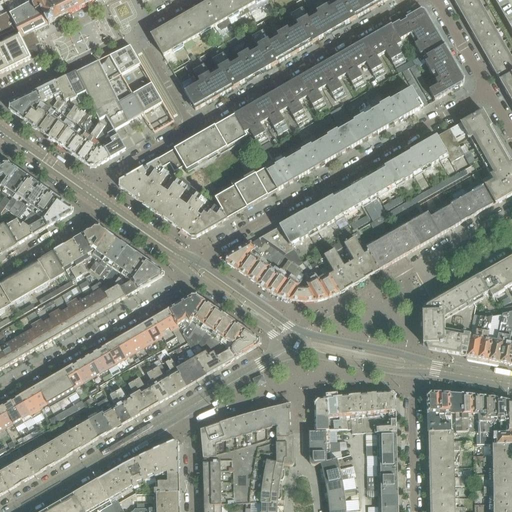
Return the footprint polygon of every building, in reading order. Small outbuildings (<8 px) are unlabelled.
[(49,26),(101,0),(6,0),(7,1),(9,0),(33,0),(36,4),(10,17),(13,22),(14,24),(22,37),(21,38),(21,39),(48,25),(49,26)] [(247,9),(241,0),(214,0),(208,4),(220,26),(228,20),(229,22),(240,16),(239,14),(247,9)] [(241,0),(247,9),(257,4),(258,6),(262,4),(263,7),(268,4),(267,1),(267,0),(241,0)] [(344,27),(334,8),(331,4),(327,7),(322,0),(320,0),(311,5),(319,17),(314,20),(325,38),(344,27)] [(364,15),(354,0),(333,0),(331,2),(332,4),(331,4),(334,8),(344,27),(364,15)] [(384,4),(381,0),(354,0),(364,15),(384,4)] [(511,66),(488,24),(474,0),(452,0),(511,103),(511,66)] [(511,0),(493,0),(511,32),(511,0)] [(220,26),(208,4),(180,20),(182,24),(192,41),(201,36),(202,38),(213,32),(212,30),(220,26)] [(325,38),(314,20),(309,22),(302,10),(293,15),(298,24),(292,28),(305,49),(325,38)] [(408,38),(405,33),(409,30),(409,29),(429,18),(425,12),(420,11),(390,28),(401,45),(402,45),(400,42),(408,38)] [(446,48),(438,35),(429,18),(409,29),(409,30),(405,33),(408,38),(413,35),(418,44),(415,46),(421,56),(423,54),(426,59),(446,48)] [(192,41),(182,24),(180,20),(152,36),(163,57),(166,62),(175,57),(174,54),(184,48),(186,51),(195,46),(192,41)] [(305,49),(292,28),(288,31),(277,37),(273,39),(285,60),(305,49)] [(397,48),(401,45),(390,28),(371,38),(382,57),(386,54),(395,69),(406,63),(397,48)] [(285,60),(273,39),(268,42),(263,33),(252,39),(258,48),(253,51),(265,72),(285,60)] [(230,49),(246,39),(243,34),(227,43),(230,49)] [(19,37),(1,46),(13,70),(22,65),(32,60),(27,51),(21,39),(21,38),(20,36),(19,36),(19,37)] [(386,75),(377,59),(382,57),(371,38),(352,50),(362,68),(367,65),(376,81),(386,75)] [(265,72),(253,51),(248,53),(243,44),(233,50),(238,59),(233,62),(245,83),(265,72)] [(1,46),(0,46),(0,75),(3,74),(13,70),(1,46)] [(40,56),(36,47),(27,51),(32,60),(40,56)] [(461,75),(456,66),(446,48),(426,59),(428,63),(425,65),(431,75),(434,73),(439,81),(436,83),(438,88),(461,75)] [(132,96),(121,77),(140,65),(132,52),(126,50),(109,59),(107,60),(106,61),(105,63),(104,64),(102,65),(101,66),(99,62),(74,75),(67,78),(71,87),(79,104),(85,106),(90,104),(100,122),(106,118),(114,132),(115,131),(115,132),(129,124),(129,123),(162,104),(152,85),(142,91),(141,91),(132,96)] [(366,86),(360,74),(358,70),(362,68),(352,50),(332,61),(342,79),(347,76),(356,92),(366,86)] [(245,83),(233,62),(229,64),(223,56),(213,62),(218,71),(214,73),(226,94),(245,83)] [(192,70),(203,64),(200,59),(197,61),(193,63),(189,65),(192,70)] [(347,97),(338,82),(342,79),(332,61),(312,72),(323,90),(327,88),(336,103),(347,97)] [(399,75),(409,69),(415,66),(413,63),(412,63),(412,62),(396,71),(399,75)] [(435,102),(463,86),(465,81),(461,75),(438,88),(430,92),(417,69),(415,66),(409,69),(410,69),(425,96),(430,93),(435,102)] [(194,77),(188,67),(185,68),(191,79),(194,77)] [(226,94),(214,73),(209,76),(204,67),(193,73),(200,85),(196,88),(206,106),(226,94)] [(428,106),(407,71),(402,74),(398,77),(397,76),(390,80),(393,85),(401,80),(402,83),(406,81),(412,91),(400,98),(411,116),(428,106)] [(327,108),(318,93),(323,90),(312,72),(293,83),(303,101),(308,99),(317,114),(327,108)] [(82,110),(79,104),(71,87),(67,78),(57,83),(64,97),(66,103),(70,101),(74,109),(73,111),(78,115),(80,111),(79,111),(82,110)] [(206,106),(196,88),(191,79),(180,85),(196,111),(195,111),(196,112),(206,106)] [(64,97),(57,83),(39,92),(44,103),(55,98),(57,101),(64,97)] [(308,120),(299,104),(303,101),(293,83),(274,94),(284,112),(288,110),(297,126),(308,120)] [(32,110),(42,105),(44,103),(39,92),(10,106),(10,112),(23,121),(32,110)] [(289,131),(282,119),(280,115),(284,112),(274,94),(255,105),(265,123),(269,121),(278,137),(289,131)] [(62,119),(63,116),(65,114),(60,111),(62,109),(66,112),(68,108),(66,103),(64,97),(57,101),(57,103),(53,109),(56,111),(54,113),(52,111),(38,131),(48,138),(62,119)] [(411,116),(400,98),(390,103),(389,102),(380,107),(380,109),(372,114),(382,132),(411,116)] [(38,131),(52,111),(42,105),(36,112),(32,110),(23,121),(38,131)] [(260,126),(265,123),(255,105),(235,117),(245,135),(250,132),(259,148),(269,142),(260,126)] [(57,145),(78,115),(73,111),(67,119),(63,116),(62,119),(48,138),(57,145)] [(66,151),(85,124),(81,121),(85,115),(80,111),(78,115),(57,145),(66,151)] [(511,195),(511,163),(507,155),(482,112),(461,125),(467,135),(475,149),(471,151),(472,154),(476,151),(480,158),(491,177),(482,182),(495,205),(511,195)] [(382,132),(372,114),(364,119),(364,117),(354,123),(355,124),(346,129),(356,147),(382,132)] [(228,188),(253,173),(254,175),(222,193),(224,196),(216,200),(223,212),(228,221),(278,192),(268,174),(267,171),(261,162),(258,157),(257,156),(255,152),(245,135),(235,117),(158,161),(161,166),(163,170),(170,166),(174,174),(184,168),(185,169),(189,176),(236,148),(237,150),(187,179),(214,195),(228,188)] [(76,158),(96,128),(87,121),(85,124),(66,151),(76,158)] [(99,146),(104,139),(100,136),(105,128),(99,124),(96,128),(76,158),(85,165),(99,145),(99,146)] [(461,125),(450,131),(456,141),(467,135),(461,125)] [(330,162),(356,147),(346,129),(338,134),(337,132),(328,138),(328,139),(320,144),(330,162)] [(124,147),(122,144),(115,132),(115,131),(114,132),(108,136),(113,145),(105,150),(104,149),(107,155),(111,160),(121,154),(122,152),(122,150),(121,149),(124,147)] [(459,146),(456,141),(450,131),(437,138),(448,157),(452,164),(464,157),(463,156),(464,155),(461,150),(459,146)] [(439,162),(448,157),(437,138),(411,153),(422,172),(430,167),(430,169),(440,163),(439,162)] [(257,156),(272,147),(270,143),(255,152),(257,156)] [(330,162),(320,144),(312,149),(311,147),(301,153),(302,154),(294,159),(305,177),(330,162)] [(111,160),(107,155),(104,149),(102,150),(99,146),(99,145),(85,165),(90,169),(96,169),(111,160)] [(413,177),(422,172),(411,153),(383,169),(395,188),(403,183),(404,184),(414,178),(413,177)] [(474,161),(470,153),(469,153),(464,155),(463,156),(464,157),(469,166),(474,163),(473,162),(474,161)] [(278,192),(305,177),(294,159),(286,164),(285,162),(275,168),(276,169),(268,174),(278,192)] [(130,196),(146,175),(157,170),(161,166),(158,161),(120,183),(119,189),(130,196)] [(0,192),(1,192),(0,190),(0,189),(2,188),(5,191),(18,172),(10,166),(5,166),(0,168),(0,192)] [(160,188),(164,183),(169,175),(164,171),(163,170),(161,166),(157,170),(149,181),(145,178),(147,176),(146,175),(130,196),(150,210),(164,191),(160,188)] [(395,188),(383,169),(358,183),(369,202),(395,188)] [(0,213),(2,216),(28,178),(18,172),(5,191),(1,197),(5,200),(0,207),(0,213)] [(21,204),(22,202),(25,204),(38,185),(28,178),(2,216),(4,221),(6,219),(10,214),(15,218),(24,206),(21,204)] [(178,201),(188,188),(173,178),(164,191),(150,210),(169,224),(183,205),(178,201)] [(369,202),(358,183),(332,198),(343,217),(369,202)] [(35,211),(48,192),(38,185),(25,204),(28,206),(27,208),(24,206),(15,218),(20,221),(28,211),(32,214),(34,213),(35,211)] [(493,206),(483,188),(468,197),(463,190),(451,197),(456,204),(451,207),(461,225),(493,206)] [(42,221),(57,199),(48,192),(35,211),(38,213),(37,215),(34,213),(32,214),(24,226),(30,229),(38,218),(42,221)] [(198,215),(207,201),(208,201),(197,193),(187,207),(183,205),(169,224),(188,237),(201,218),(198,215)] [(335,222),(343,217),(332,198),(307,213),(318,232),(325,227),(326,228),(330,226),(332,229),(338,238),(342,235),(339,230),(338,230),(336,227),(335,223),(336,223),(335,222)] [(72,215),(72,209),(66,205),(57,199),(42,221),(42,223),(47,229),(72,215)] [(461,225),(451,207),(447,210),(444,206),(433,213),(435,217),(431,219),(440,237),(461,225)] [(196,239),(228,221),(223,212),(215,207),(208,217),(204,214),(202,218),(201,218),(188,237),(191,239),(196,239)] [(309,237),(318,232),(307,213),(280,228),(291,247),(300,242),(300,243),(310,238),(309,237)] [(400,260),(440,237),(431,219),(428,215),(387,238),(400,260)] [(34,237),(30,230),(30,229),(24,226),(22,228),(18,222),(10,226),(8,227),(19,246),(34,237)] [(34,237),(47,229),(42,223),(30,230),(34,237)] [(0,256),(17,247),(19,246),(8,227),(6,229),(4,225),(0,227),(0,256)] [(268,291),(288,260),(284,257),(291,253),(296,262),(294,265),(293,266),(296,267),(298,268),(302,265),(294,251),(294,252),(291,247),(280,228),(260,239),(262,242),(265,244),(270,248),(284,258),(279,264),(271,258),(272,256),(267,253),(249,279),(267,292),(268,291)] [(87,264),(108,235),(101,229),(95,229),(74,242),(84,259),(87,264)] [(380,272),(369,254),(365,256),(355,240),(360,237),(360,236),(363,235),(361,231),(359,232),(355,234),(347,239),(350,243),(344,246),(354,263),(349,265),(360,284),(380,272)] [(94,275),(118,241),(108,235),(87,264),(84,259),(78,263),(80,266),(76,268),(82,278),(91,272),(94,275)] [(400,260),(387,238),(367,250),(369,254),(380,272),(400,260)] [(239,273),(251,256),(252,253),(260,249),(262,245),(261,243),(262,242),(260,239),(227,258),(227,264),(239,273)] [(103,282),(127,248),(118,241),(94,275),(103,282)] [(84,259),(74,242),(64,247),(74,265),(78,263),(84,259)] [(252,253),(251,256),(239,273),(249,279),(267,253),(270,248),(265,244),(261,250),(260,249),(252,253)] [(71,267),(74,265),(64,247),(55,253),(65,270),(69,268),(73,276),(70,278),(72,283),(76,281),(82,278),(76,268),(73,270),(71,267)] [(115,286),(137,255),(127,248),(103,282),(104,282),(106,280),(109,282),(110,284),(113,288),(115,286)] [(360,284),(349,265),(344,268),(335,251),(324,257),(328,265),(324,267),(328,275),(329,277),(340,295),(360,284)] [(31,295),(55,281),(67,274),(65,270),(55,253),(0,284),(0,313),(22,301),(31,295)] [(132,283),(146,261),(137,255),(115,286),(119,288),(122,290),(132,283)] [(276,297),(296,267),(293,266),(288,263),(289,261),(288,260),(268,291),(276,297)] [(162,278),(163,273),(162,273),(146,261),(132,283),(138,292),(162,278)] [(511,286),(511,276),(504,263),(479,277),(489,294),(492,299),(505,292),(504,291),(508,289),(511,286)] [(329,300),(312,270),(311,267),(310,266),(309,264),(305,267),(306,270),(306,273),(312,283),(309,285),(307,285),(317,303),(329,300)] [(340,295),(329,277),(328,275),(324,278),(317,267),(315,264),(310,266),(311,267),(312,270),(329,300),(340,295)] [(300,287),(305,279),(304,277),(301,275),(303,273),(303,271),(298,268),(296,267),(276,297),(277,298),(287,301),(289,301),(300,287)] [(463,339),(454,337),(442,335),(442,321),(466,307),(463,302),(469,298),(472,304),(476,310),(489,302),(485,296),(489,294),(479,277),(428,307),(427,308),(426,309),(425,311),(425,313),(422,313),(423,346),(426,346),(427,348),(428,350),(429,351),(432,352),(466,358),(470,337),(464,336),(463,339)] [(317,303),(307,285),(305,279),(300,287),(289,301),(290,302),(305,304),(317,303)] [(138,292),(132,283),(122,290),(127,299),(138,292)] [(127,299),(122,290),(119,288),(116,290),(106,296),(113,307),(123,301),(127,299)] [(113,307),(106,296),(102,289),(94,293),(104,312),(113,307)] [(104,312),(94,293),(86,298),(96,316),(104,312)] [(96,316),(86,298),(78,303),(77,303),(88,321),(96,316)] [(190,325),(205,303),(197,298),(192,298),(176,307),(184,321),(189,325),(190,325)] [(470,337),(474,317),(476,310),(472,304),(469,298),(463,302),(466,307),(442,321),(442,335),(454,337),(463,339),(464,336),(470,337)] [(511,304),(508,298),(501,303),(504,308),(511,304)] [(88,321),(77,303),(78,303),(76,300),(67,305),(69,308),(79,326),(88,321)] [(201,350),(224,316),(214,309),(205,303),(190,325),(183,336),(193,353),(197,347),(201,350)] [(184,321),(176,307),(169,311),(178,326),(183,323),(184,321)] [(511,307),(504,309),(504,310),(500,312),(502,316),(509,314),(511,312),(511,307)] [(79,326),(69,308),(61,313),(60,314),(70,332),(79,326)] [(70,332),(60,314),(61,313),(59,310),(58,310),(49,316),(51,319),(61,337),(70,332)] [(179,329),(177,326),(168,312),(166,313),(153,321),(163,339),(166,345),(167,346),(170,351),(181,345),(174,333),(176,331),(179,329)] [(511,366),(511,358),(511,312),(509,314),(500,364),(511,366)] [(500,364),(509,314),(502,316),(486,320),(479,318),(474,317),(470,337),(466,358),(489,362),(500,364)] [(212,356),(235,324),(224,316),(201,350),(205,353),(212,356)] [(43,324),(42,324),(53,342),(61,337),(51,319),(43,324)] [(53,342),(42,324),(43,324),(41,320),(32,326),(33,329),(44,347),(53,342)] [(163,339),(153,321),(144,326),(154,344),(163,339)] [(230,352),(239,339),(241,341),(251,335),(235,324),(212,356),(216,357),(217,359),(225,355),(221,353),(225,347),(231,351),(230,352)] [(154,344),(144,326),(134,331),(145,350),(154,344)] [(44,347),(33,329),(25,334),(35,352),(44,347)] [(145,350),(134,331),(125,337),(136,355),(145,350)] [(35,352),(25,334),(16,339),(27,357),(35,352)] [(235,360),(259,347),(260,347),(260,341),(259,341),(251,335),(241,341),(239,339),(230,352),(235,360)] [(136,355),(125,337),(121,339),(116,342),(126,360),(136,355)] [(27,357),(16,339),(8,344),(18,362),(27,357)] [(126,360),(116,342),(106,348),(117,366),(126,360)] [(18,362),(8,344),(1,348),(0,348),(0,349),(10,367),(18,362)] [(10,367),(0,349),(0,348),(1,348),(0,347),(0,368),(2,371),(10,367)] [(117,366),(106,348),(103,350),(98,352),(109,371),(117,366)] [(109,371),(98,352),(90,357),(100,375),(109,371)] [(235,360),(230,352),(225,355),(217,359),(222,368),(235,360)] [(222,368),(217,359),(216,357),(212,356),(205,353),(196,359),(196,360),(207,377),(222,368)] [(100,375),(90,357),(82,362),(92,380),(100,375)] [(207,377),(196,360),(187,365),(197,383),(207,377)] [(187,389),(177,371),(174,373),(173,370),(176,369),(171,361),(165,364),(169,371),(166,373),(178,394),(187,389)] [(92,380),(82,362),(73,367),(84,385),(92,380)] [(197,383),(187,365),(177,371),(187,389),(197,383)] [(178,394),(166,373),(162,366),(158,369),(153,372),(157,380),(158,382),(168,399),(178,394)] [(84,385),(73,367),(64,372),(75,390),(84,385)] [(75,390),(64,372),(56,377),(68,399),(77,394),(75,390)] [(168,399),(158,382),(155,384),(154,381),(157,380),(153,372),(147,375),(152,385),(149,387),(159,405),(160,404),(168,399)] [(68,399),(56,377),(47,382),(59,404),(68,399)] [(265,384),(262,377),(254,381),(257,387),(265,384)] [(159,405),(149,387),(145,390),(139,379),(134,382),(138,390),(141,389),(142,391),(140,393),(150,410),(159,405)] [(59,404),(47,382),(38,387),(48,406),(50,409),(59,404)] [(138,390),(134,382),(128,386),(133,396),(131,398),(141,415),(150,410),(140,393),(136,395),(135,392),(138,390)] [(48,406),(38,387),(29,393),(40,411),(48,406)] [(141,415),(131,398),(127,400),(121,390),(119,391),(115,393),(120,401),(123,399),(124,402),(121,403),(132,421),(141,415)] [(40,411),(29,393),(20,398),(31,416),(30,416),(33,420),(42,415),(42,414),(40,411)] [(132,421),(121,403),(118,405),(117,403),(120,401),(115,393),(109,397),(115,407),(112,409),(122,426),(132,421)] [(396,434),(396,398),(392,394),(391,394),(382,395),(386,434),(396,434)] [(436,416),(439,416),(439,395),(432,394),(431,394),(428,398),(428,428),(439,427),(439,420),(436,420),(436,416)] [(386,434),(382,395),(372,396),(375,435),(376,435),(386,434)] [(450,427),(450,395),(443,395),(439,395),(439,416),(439,420),(439,427),(450,427)] [(461,433),(461,396),(450,395),(450,427),(449,434),(452,434),(451,431),(456,431),(456,434),(461,433)] [(364,435),(361,396),(360,396),(349,397),(351,421),(352,435),(364,435)] [(375,435),(372,396),(368,396),(367,396),(361,396),(364,435),(375,435)] [(472,433),(472,397),(466,397),(466,396),(461,396),(461,433),(472,433)] [(351,421),(349,397),(337,399),(339,419),(340,432),(347,431),(347,422),(351,421)] [(483,435),(483,399),(472,397),(472,433),(476,433),(477,435),(478,434),(483,435)] [(31,416),(20,398),(12,402),(23,421),(30,416),(31,416)] [(494,435),(494,400),(488,399),(484,398),(484,399),(483,399),(483,435),(494,435)] [(339,419),(337,399),(327,400),(328,420),(339,419)] [(328,420),(327,400),(318,401),(315,405),(315,420),(328,420)] [(506,435),(506,402),(495,400),(494,400),(494,435),(506,435)] [(12,402),(4,407),(14,425),(23,421),(12,402)] [(85,408),(82,402),(75,406),(78,412),(85,408)] [(294,464),(294,455),(294,435),(290,435),(290,412),(287,412),(286,406),(277,409),(266,412),(245,417),(225,423),(206,430),(201,432),(203,459),(203,460),(204,460),(204,465),(203,465),(204,507),(222,507),(236,506),(243,505),(261,504),(278,505),(278,501),(280,501),(281,500),(282,497),(282,494),(281,490),(279,490),(280,481),(283,482),(283,480),(284,477),(285,474),(285,471),(282,471),(283,466),(289,467),(291,467),(293,467),(294,465),(294,464)] [(4,407),(0,409),(0,419),(6,430),(14,425),(4,407)] [(122,426),(112,409),(106,412),(103,414),(103,415),(113,432),(122,426)] [(93,415),(89,410),(84,413),(88,418),(93,415)] [(63,413),(55,418),(58,423),(66,419),(63,413)] [(87,447),(113,432),(103,415),(98,418),(97,416),(80,426),(82,428),(77,430),(87,447)] [(83,421),(79,416),(73,420),(76,425),(83,421)] [(55,418),(50,421),(53,426),(58,423),(55,418)] [(339,419),(328,420),(315,420),(316,432),(329,432),(340,432),(339,419)] [(62,461),(87,447),(77,430),(73,433),(72,431),(55,440),(56,442),(52,445),(62,461)] [(330,443),(329,432),(316,432),(316,434),(309,434),(310,443),(330,443)] [(397,445),(396,436),(396,434),(386,434),(376,435),(377,445),(397,445)] [(464,452),(463,443),(454,443),(453,434),(452,434),(449,434),(428,434),(429,447),(430,447),(429,456),(429,471),(454,470),(454,452),(464,452)] [(511,434),(506,435),(494,435),(483,435),(478,434),(477,435),(477,446),(493,446),(511,445),(511,434)] [(179,475),(179,446),(179,445),(174,443),(167,446),(166,446),(167,458),(167,465),(167,470),(167,475),(179,475)] [(330,452),(330,444),(330,443),(310,443),(310,453),(330,452)] [(35,477),(62,461),(52,445),(48,447),(46,445),(29,456),(30,458),(26,460),(35,477)] [(397,455),(397,445),(377,445),(377,456),(397,455)] [(511,445),(493,446),(493,458),(483,458),(483,467),(493,467),(493,477),(511,476),(511,445)] [(167,465),(163,458),(167,458),(166,446),(160,449),(154,452),(154,451),(149,454),(163,483),(166,483),(163,475),(163,471),(167,470),(167,465)] [(27,453),(23,447),(19,449),(23,456),(27,453)] [(330,462),(329,454),(330,454),(330,452),(310,453),(310,463),(311,465),(312,466),(313,467),(315,467),(321,465),(330,462)] [(163,483),(149,454),(146,455),(146,456),(140,459),(145,469),(139,472),(143,481),(144,484),(150,481),(149,478),(154,476),(155,478),(159,477),(161,483),(163,483)] [(397,466),(397,455),(377,456),(377,466),(397,466)] [(143,481),(139,472),(145,469),(140,459),(140,458),(135,461),(125,466),(135,489),(136,490),(140,488),(138,484),(143,481)] [(0,476),(9,492),(35,477),(26,460),(21,463),(20,461),(3,471),(4,473),(0,474),(0,476)] [(340,471),(339,465),(337,460),(330,462),(321,465),(322,470),(320,470),(320,472),(320,475),(320,476),(340,471)] [(135,489),(125,466),(98,482),(112,506),(115,511),(120,511),(116,506),(119,504),(116,500),(135,489)] [(397,475),(397,466),(377,466),(377,476),(397,475)] [(465,488),(464,479),(455,479),(454,470),(429,471),(430,483),(431,483),(430,492),(430,501),(455,500),(455,488),(465,488)] [(348,480),(347,476),(341,477),(340,471),(320,476),(321,478),(323,480),(325,480),(326,484),(342,482),(342,481),(348,480)] [(180,495),(179,475),(167,475),(167,483),(166,483),(163,483),(161,483),(158,483),(158,491),(155,491),(155,495),(157,495),(179,495),(180,495)] [(398,486),(397,475),(377,476),(378,486),(398,486)] [(0,497),(9,492),(0,476),(0,497)] [(511,476),(493,477),(489,477),(490,488),(483,488),(484,497),(493,497),(494,506),(511,506),(511,476)] [(102,511),(112,506),(98,482),(75,495),(84,511),(102,511)] [(344,492),(342,482),(326,484),(327,489),(324,489),(324,492),(324,495),(344,492)] [(398,496),(398,486),(378,486),(378,497),(398,496)] [(346,502),(344,493),(344,492),(324,495),(325,498),(326,500),(328,499),(329,504),(346,502)] [(84,511),(75,495),(45,511),(84,511)] [(179,511),(179,495),(157,495),(157,510),(136,510),(135,511),(133,511),(127,511),(139,498),(153,498),(153,495),(137,496),(123,511),(179,511)] [(398,507),(398,496),(378,497),(378,507),(398,507)] [(465,511),(465,509),(455,509),(455,500),(430,501),(430,511),(465,511)] [(346,511),(346,507),(346,502),(329,504),(329,508),(327,509),(326,511),(346,511)]
